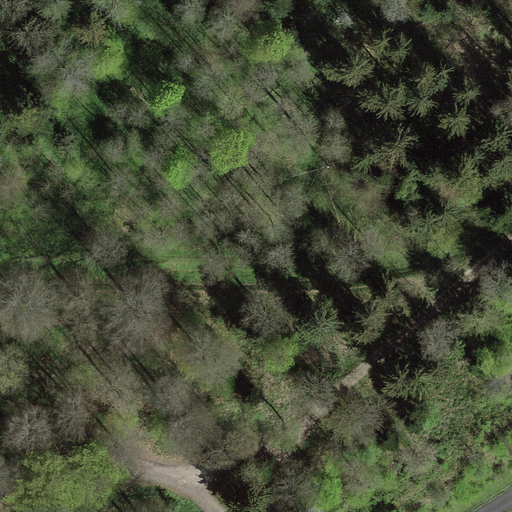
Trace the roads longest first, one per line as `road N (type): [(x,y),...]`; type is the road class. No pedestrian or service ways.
road 1 (track): [(263,511),(292,426),(511,240)]
road 2 (track): [(216,511),(179,481),(110,473),(0,486)]
road 3 (track): [(292,426),(143,477)]
